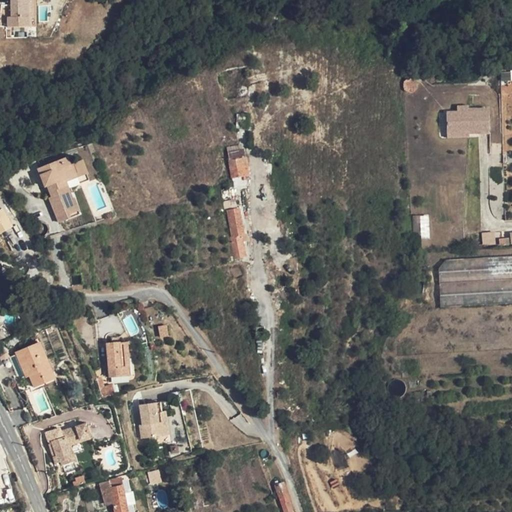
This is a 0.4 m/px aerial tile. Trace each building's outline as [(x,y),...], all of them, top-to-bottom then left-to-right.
[(22,9),(21,0),(5,0),(6,10),(1,10),(2,20),(25,20),(25,9),(22,9)] [(470,112),(458,113),(448,113),(448,132),(469,131),(470,134),(471,134),(490,134),(489,109),(470,110),(469,110),(470,112)] [(228,146),(232,168),(248,166),(244,144),(228,146)] [(65,215),(76,210),(70,198),(68,199),(63,189),(61,183),(73,177),(67,165),(63,167),(58,159),(30,172),(39,189),(42,188),(46,186),(49,193),(45,194),(48,199),(45,200),(57,224),(67,219),(65,215)] [(74,161),(67,165),(73,177),(80,174),(74,161)] [(249,174),(248,166),(232,168),(233,176),(249,174)] [(83,180),(80,174),(73,177),(61,183),(63,189),(83,180)] [(237,199),(225,201),(226,209),(238,206),(237,199)] [(0,234),(14,226),(4,207),(0,209),(0,234)] [(228,211),(233,235),(230,236),(234,257),(245,255),(241,234),(244,233),(239,208),(228,211)] [(77,214),(76,210),(65,215),(67,219),(77,214)] [(422,214),(409,214),(410,239),(424,239),(422,214)] [(496,243),(496,232),(484,232),(484,243),(496,243)] [(440,269),(442,308),(511,304),(511,256),(447,260),(440,269)] [(126,353),(130,353),(129,342),(109,342),(110,376),(131,375),(130,358),(126,358),(126,353)] [(45,377),(54,373),(41,343),(16,354),(22,366),(26,364),(31,376),(37,387),(47,383),(45,377)] [(0,352),(0,360),(2,364),(10,359),(4,350),(0,352)] [(15,367),(10,359),(2,364),(1,364),(7,373),(15,367)] [(28,378),(31,376),(26,364),(22,366),(28,378)] [(56,378),(54,373),(45,377),(47,383),(56,378)] [(9,392),(15,389),(8,374),(3,376),(9,392)] [(164,424),(166,424),(165,413),(144,417),(145,426),(147,437),(144,438),(147,451),(168,448),(164,424)] [(170,423),(166,424),(164,424),(168,448),(173,447),(170,423)] [(53,433),(45,436),(48,445),(50,450),(54,449),(57,457),(54,458),(56,466),(63,464),(64,467),(74,464),(76,463),(73,454),(70,456),(66,445),(80,440),(81,443),(90,439),(85,424),(61,433),(55,436),(53,433)] [(70,456),(73,454),(70,447),(81,443),(80,440),(66,445),(70,456)] [(74,464),(64,467),(67,474),(77,471),(74,464)] [(158,472),(149,473),(152,490),(158,489),(157,482),(160,482),(158,472)] [(128,511),(121,480),(108,483),(110,493),(102,495),(105,504),(113,503),(115,511),(128,511)] [(108,483),(100,485),(102,495),(110,493),(108,483)] [(285,484),(277,487),(285,511),(292,511),(289,502),(291,501),(285,484)]
